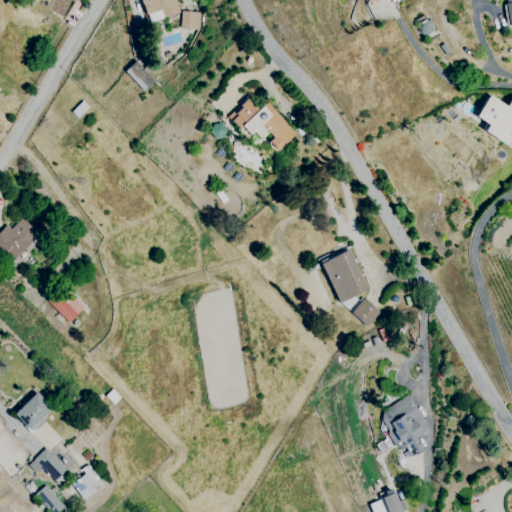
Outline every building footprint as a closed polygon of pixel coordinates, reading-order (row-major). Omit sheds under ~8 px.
[(67,0),(53,0),(53,15),(68,15),(67,0)] [(180,13),(176,0),(140,0),(146,15),(161,10),(164,18),(180,13)] [(511,0),(502,0),(504,30),(511,29),(511,0)] [(179,29),(199,30),(199,13),(180,12),(179,29)] [(431,32),(433,27),(432,24),(428,21),(422,20),(419,23),(416,28),(417,33),(422,36),(431,32)] [(142,91),(154,80),(135,60),(123,71),(142,91)] [(488,95),(505,106),(511,96),(511,146),(504,141),(502,144),(482,131),(486,125),(474,116),(488,95)] [(266,102),(296,134),(277,151),(269,142),(273,138),(268,133),(263,138),(259,137),(253,131),(249,135),(241,127),(238,129),(227,117),(248,98),(258,110),(266,102)] [(70,113),(76,118),(87,107),(81,101),(70,113)] [(226,133),(218,122),(206,131),(214,141),(226,133)] [(21,217),(37,235),(12,260),(0,248),(0,229),(5,224),(9,228),(21,217)] [(319,264),(348,250),(367,289),(339,303),(319,264)] [(82,308),(62,286),(45,301),(66,323),(82,308)] [(364,328),(378,313),(362,298),(349,313),(364,328)] [(13,414),(36,392),(51,408),(28,430),(13,414)] [(408,395),(424,420),(423,420),(427,425),(426,429),(427,431),(415,439),(416,440),(417,439),(424,450),(415,456),(408,446),(401,451),(398,447),(394,446),(386,434),(387,430),(381,420),(382,411),(408,395)] [(65,469),(44,447),(27,464),(34,473),(40,467),(53,481),(65,469)] [(82,500),(102,485),(90,470),(69,484),(82,500)] [(44,485),(66,511),(64,511),(47,511),(33,494),(44,485)] [(401,511),(393,492),(391,493),(389,488),(382,491),(384,496),(378,499),(383,511),(401,511)] [(383,511),(379,500),(367,504),(369,511),(383,511)]
